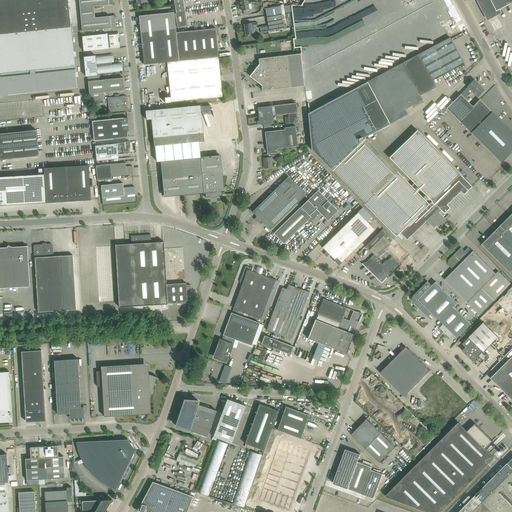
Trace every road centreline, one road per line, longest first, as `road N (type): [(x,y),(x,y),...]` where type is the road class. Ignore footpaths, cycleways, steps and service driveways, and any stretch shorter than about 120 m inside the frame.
road 1 (secondary): [(223,239),(246,155),(225,0)]
road 2 (unclassified): [(146,216),(124,0)]
road 3 (track): [(0,338),(193,330)]
road 4 (unknown): [(20,432),(19,349),(38,348),(47,357),(49,430)]
road 5 (unclassified): [(386,302),(511,179)]
road 6 (secondary): [(386,302),(223,239)]
road 7 (unclassified): [(348,399),(174,386)]
road 8 (secondary): [(511,423),(386,302)]
road 9 (unclassified): [(0,433),(127,426),(157,433)]
road 10 (tertiary): [(174,386),(223,239)]
road 11 (unclassified): [(0,223),(146,216)]
road 12 (unclassified): [(306,511),(348,399)]
